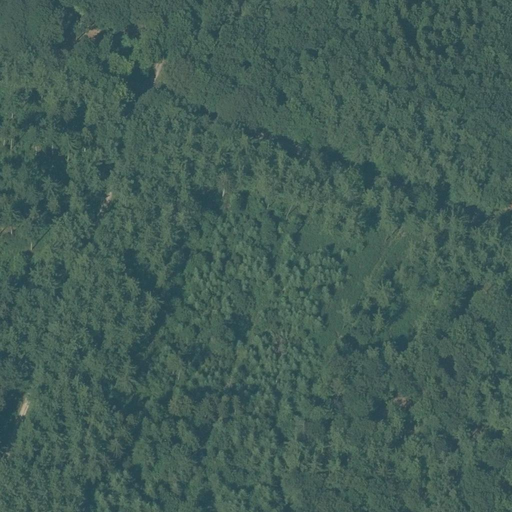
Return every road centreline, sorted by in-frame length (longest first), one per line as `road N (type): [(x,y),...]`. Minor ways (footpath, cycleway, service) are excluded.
road 1 (track): [(144,99),(0,469)]
road 2 (track): [(511,236),(144,99)]
road 3 (track): [(144,99),(0,43)]
